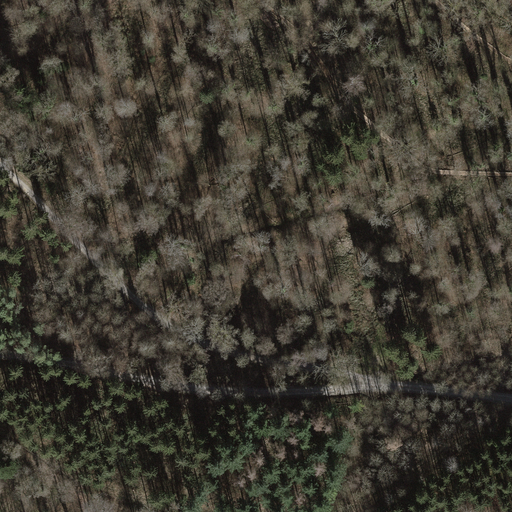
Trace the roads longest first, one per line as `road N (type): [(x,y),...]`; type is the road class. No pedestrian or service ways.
road 1 (track): [(0,163),(151,315),(223,352),(369,386)]
road 2 (track): [(369,386),(239,393),(0,356)]
road 3 (track): [(511,398),(369,386)]
